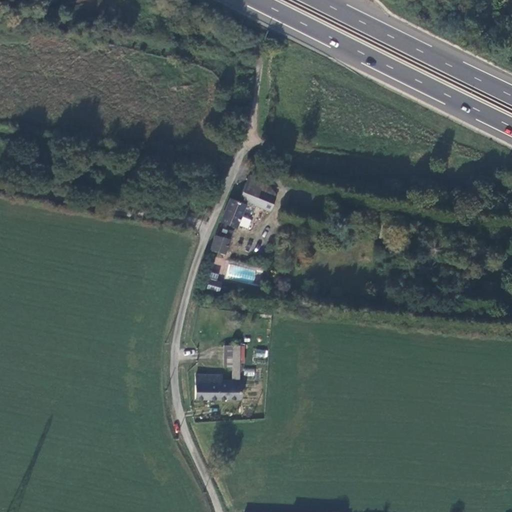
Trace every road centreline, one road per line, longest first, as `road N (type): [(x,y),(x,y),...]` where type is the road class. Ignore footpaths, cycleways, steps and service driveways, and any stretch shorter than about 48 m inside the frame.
road 1 (unclassified): [(220,511),(179,409),(174,366),(211,221),(247,139)]
road 2 (track): [(260,47),(247,139),(511,189)]
road 3 (trunk): [(254,0),(511,126)]
road 4 (track): [(0,181),(211,221)]
road 5 (trunk): [(511,95),(319,0)]
